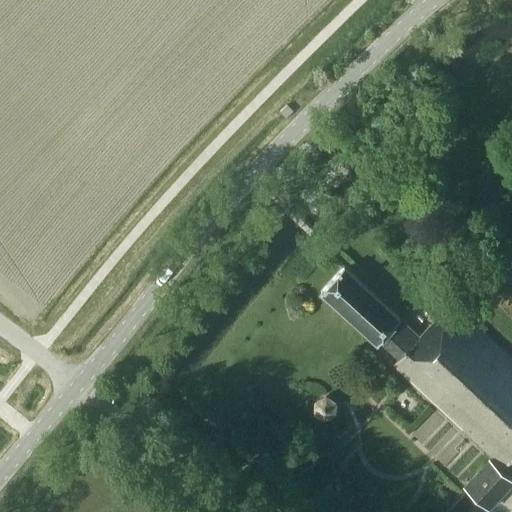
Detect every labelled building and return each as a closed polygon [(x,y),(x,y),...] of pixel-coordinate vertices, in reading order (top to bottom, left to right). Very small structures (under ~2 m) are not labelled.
[(511,250),(502,259),(511,271),(511,250)] [(421,335),(345,266),(321,291),(378,342),(381,339),(401,357),(394,364),(493,455),(465,485),(489,507),(511,482),(511,479),(503,470),(511,460),(511,357),(451,302),(421,335)] [(438,289),(431,283),(422,293),(428,300),(438,289)] [(337,400),(327,393),(315,399),(316,413),(324,418),(335,411),(337,400)] [(415,432),(437,456),(463,432),(441,408),(415,432)]
